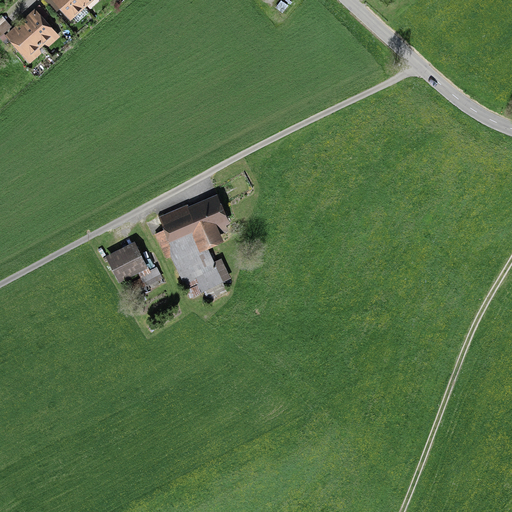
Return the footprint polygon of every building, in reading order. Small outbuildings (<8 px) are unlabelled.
[(77,0),(45,0),(56,12),(61,7),(71,19),(84,7),(77,0)] [(49,14),(40,3),(19,21),(44,50),(61,35),(45,17),(49,14)] [(12,25),(2,14),(0,15),(0,35),(12,25)] [(19,21),(5,34),(30,62),(44,50),(19,21)] [(221,233),(229,230),(226,224),(230,222),(217,193),(189,205),(188,203),(159,216),(164,229),(155,233),(166,258),(171,256),(190,297),(204,291),(208,299),(227,290),(223,281),(231,277),(221,257),(214,260),(208,246),(224,239),(221,233)] [(148,266),(135,240),(106,255),(119,281),(138,272),(148,266)] [(148,266),(138,272),(141,277),(131,282),(135,290),(145,285),(146,286),(163,278),(157,266),(150,269),(148,266)]
